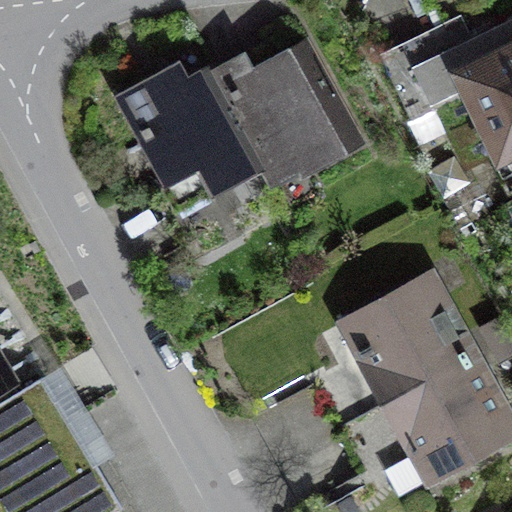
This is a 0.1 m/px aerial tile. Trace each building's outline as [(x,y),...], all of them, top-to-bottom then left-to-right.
[(453,24),(379,57),(407,119),(461,95),(488,155),(511,143),(511,41),(469,60),(453,24)] [(239,38),(199,60),(256,166),(268,189),(364,137),(304,26),(248,55),(239,38)] [(208,191),(256,166),(199,60),(184,67),(178,55),(113,89),(162,180),(193,163),(208,191)] [(341,315),(387,399),(481,349),(436,264),(341,315)] [(511,438),(511,405),(481,349),(387,399),(431,482),(511,438)] [(0,354),(0,390),(16,380),(0,354)] [(125,511),(51,390),(0,421),(0,501),(6,511),(125,511)]
